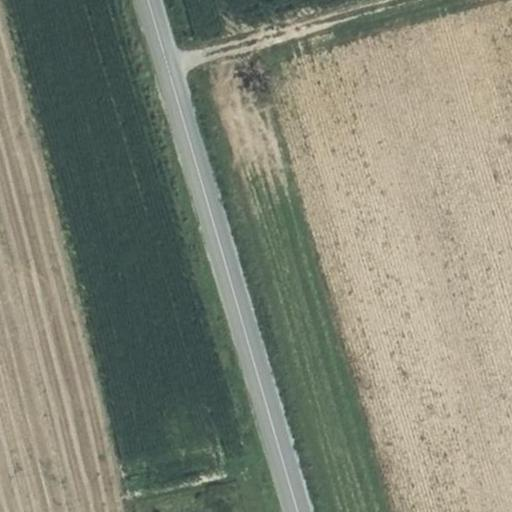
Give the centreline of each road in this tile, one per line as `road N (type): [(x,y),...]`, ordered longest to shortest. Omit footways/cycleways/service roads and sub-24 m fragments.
road 1 (tertiary): [(148,0),(298,511)]
road 2 (track): [(168,66),(428,0)]
